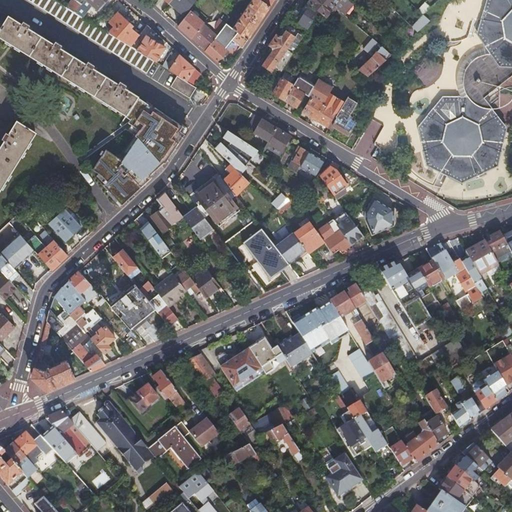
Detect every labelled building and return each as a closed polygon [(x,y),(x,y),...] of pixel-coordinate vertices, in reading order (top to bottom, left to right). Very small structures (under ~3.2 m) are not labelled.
[(146,73),(154,60),(136,49),(130,46),(109,33),(94,24),(89,20),(75,12),(67,6),(56,0),(28,0),(82,33),(109,50),(146,73)] [(81,4),(75,0),(71,0),(67,6),(75,12),(81,4)] [(87,0),(88,1),(98,10),(106,0),(87,0)] [(170,0),(169,3),(184,15),(195,0),(170,0)] [(265,15),(270,7),(259,0),(251,0),(232,28),(248,40),(265,15)] [(323,16),(325,17),(330,11),(333,13),(337,8),(328,0),(310,0),(308,4),(318,12),(323,16)] [(350,0),(328,0),(337,8),(344,14),(354,3),(350,0)] [(498,66),(511,66),(511,0),(485,0),(476,34),(488,51),(485,56),(483,55),(480,54),(478,54),(476,55),(474,55),(471,56),(471,57),(469,58),(467,59),(466,60),(464,61),(464,63),(463,64),(462,65),(461,66),(461,67),(460,68),(459,69),(459,70),(459,71),(459,72),(459,73),(458,74),(458,75),(458,76),(458,77),(458,78),(458,80),(459,82),(459,83),(459,84),(459,85),(460,87),(461,88),(461,89),(462,90),(463,91),(465,92),(466,93),(464,96),(443,96),(418,127),(427,165),(462,182),(498,166),(506,127),(481,97),(500,84),(498,66)] [(307,30),(315,17),(318,12),(308,4),(308,3),(302,10),(301,9),(293,20),(307,30)] [(94,14),(81,4),(75,12),(89,20),(94,14)] [(0,36),(82,87),(125,114),(126,115),(137,97),(137,96),(124,88),(125,85),(118,81),(117,84),(92,68),(93,65),(87,61),(85,64),(59,48),(61,45),(54,41),(53,43),(28,28),(29,25),(22,21),(21,23),(0,10),(0,23),(2,25),(0,28),(0,27),(0,36)] [(192,40),(204,25),(189,11),(178,26),(192,40)] [(320,21),(323,16),(318,12),(315,17),(320,21)] [(116,13),(108,23),(113,27),(109,33),(130,46),(139,35),(131,28),(132,26),(116,13)] [(429,20),(423,15),(412,26),(417,31),(429,20)] [(213,41),(225,23),(220,19),(214,28),(215,29),(212,33),(204,25),(192,40),(205,51),(213,40),(213,41)] [(205,51),(217,62),(227,52),(225,50),(232,41),(242,48),(248,40),(232,28),(225,23),(213,41),(213,40),(205,51)] [(292,54),(303,37),(297,33),(295,37),(286,30),(282,36),(279,37),(276,34),(272,39),(292,54)] [(145,34),(136,49),(154,60),(155,61),(165,46),(145,34)] [(281,72),(292,54),(272,39),(268,45),(271,47),(272,50),(262,65),(272,72),(275,67),(281,72)] [(358,70),(367,76),(391,54),(373,39),(364,49),(371,58),(358,70)] [(177,75),(193,85),(200,73),(179,54),(172,64),(165,60),(161,65),(177,75)] [(511,75),(511,66),(498,66),(500,84),(511,75)] [(304,94),(308,96),(314,86),(303,80),(308,71),(304,68),(300,75),(284,100),(296,107),(304,94)] [(272,94),(284,100),(300,75),(297,73),(293,79),(290,84),(282,79),(278,77),(272,87),(275,89),(272,94)] [(290,84),(293,79),(285,73),(282,79),(290,84)] [(193,85),(177,75),(170,86),(189,98),(196,86),(193,85)] [(303,111),(315,119),(323,104),(329,93),(330,91),(332,88),(317,80),(314,86),(308,96),(311,98),(303,111)] [(344,102),(329,93),(323,104),(315,119),(327,126),(326,127),(329,128),(329,127),(338,113),(344,102)] [(102,184),(121,204),(151,177),(149,175),(163,162),(164,162),(171,151),(168,149),(174,140),(177,143),(184,134),(178,130),(182,125),(159,110),(158,111),(146,103),(147,101),(146,101),(145,103),(137,97),(126,115),(125,114),(124,115),(129,118),(127,122),(138,129),(134,135),(136,136),(121,159),(105,149),(92,169),(100,174),(104,178),(102,180),(104,183),(102,184)] [(357,103),(348,97),(344,102),(338,113),(329,127),(329,128),(332,130),(335,127),(348,135),(355,124),(350,121),(352,117),(349,116),(357,103)] [(372,116),(367,108),(353,132),(360,136),(372,116)] [(254,114),(246,127),(267,140),(276,127),(261,118),(255,114),(254,114)] [(9,133),(6,132),(2,139),(4,140),(0,147),(0,189),(35,132),(16,121),(9,133)] [(178,130),(184,134),(187,129),(182,125),(178,130)] [(267,140),(265,145),(278,153),(289,135),(276,127),(267,140)] [(389,147),(395,135),(383,128),(376,139),(389,147)] [(257,149),(227,130),(222,138),(230,142),(228,144),(248,160),(251,156),(252,156),(257,149)] [(168,149),(171,151),(177,143),(174,140),(168,149)] [(220,142),(214,148),(229,163),(230,163),(239,172),(244,165),(247,161),(227,145),(225,147),(220,142)] [(228,144),(227,145),(247,161),(248,160),(228,144)] [(288,168),(295,173),(300,165),(308,151),(298,145),(292,156),(294,157),(292,160),(292,161),(288,168)] [(308,151),(300,165),(314,173),(322,160),(308,151)] [(280,159),(278,162),(282,164),(286,156),(283,154),(280,159)] [(228,173),(223,178),(236,195),(248,182),(239,172),(230,163),(224,168),(228,173)] [(329,164),(318,174),(336,198),(346,191),(343,187),(347,185),(335,169),(329,164)] [(223,178),(221,176),(217,180),(214,176),(193,192),(219,225),(240,209),(236,204),(241,201),(240,200),(236,195),(223,178)] [(319,178),(310,187),(315,192),(324,183),(319,178)] [(307,185),(294,195),(292,197),(295,201),(311,188),(308,184),(307,185)] [(183,216),(165,191),(156,199),(162,207),(151,216),(155,222),(153,223),(157,229),(159,227),(162,231),(183,216)] [(280,192),(270,203),(276,209),(286,197),(280,192)] [(292,197),(277,209),(277,210),(279,213),(295,201),(292,197)] [(393,209),(373,197),(364,211),(364,219),(370,234),(392,224),(390,220),(392,217),(391,213),(393,209)] [(196,206),(183,216),(199,238),(213,228),(196,206)] [(64,208),(48,223),(65,241),(81,226),(64,208)] [(348,216),(345,211),(334,219),(337,224),(336,224),(340,229),(350,243),(362,234),(349,216),(348,216)] [(317,231),(309,220),(293,232),(305,249),(307,252),(324,240),(317,232),(317,231)] [(333,220),(327,224),(331,229),(336,224),(333,220)] [(164,243),(148,221),(139,228),(161,257),(171,251),(169,249),(164,243)] [(327,224),(317,232),(324,240),(333,253),(340,248),(342,249),(350,243),(340,229),(336,224),(331,229),(327,224)] [(270,276),(288,262),(274,245),(261,227),(243,241),(270,276)] [(45,229),(37,237),(59,261),(67,254),(45,229)] [(511,230),(503,235),(511,251),(510,252),(511,255),(511,230)] [(288,262),(291,266),(307,253),(307,252),(305,249),(293,232),(292,231),(274,245),(288,262)] [(511,255),(510,252),(499,231),(489,237),(491,241),(486,243),(493,256),(496,254),(502,251),(500,247),(503,246),(505,249),(504,250),(511,263),(511,262),(511,255)] [(21,236),(18,233),(0,250),(0,253),(1,255),(14,269),(34,250),(26,241),(21,236)] [(37,237),(34,234),(26,241),(34,250),(38,255),(51,269),(59,261),(37,237)] [(170,238),(164,243),(169,249),(174,244),(170,238)] [(484,240),(464,250),(467,255),(478,274),(497,264),(496,261),(493,256),(486,243),(484,240)] [(123,248),(113,256),(113,257),(122,269),(124,271),(126,274),(136,266),(123,248)] [(430,259),(432,262),(442,279),(454,273),(456,271),(457,274),(455,275),(465,292),(466,291),(473,301),(481,297),(475,286),(473,283),(464,267),(461,262),(459,260),(459,259),(452,263),(445,251),(430,259)] [(1,255),(0,253),(0,269),(1,271),(11,282),(19,274),(14,269),(1,255)] [(478,274),(467,255),(462,258),(459,260),(461,262),(464,267),(473,283),(480,279),(478,274)] [(397,261),(378,269),(417,332),(433,322),(424,308),(406,277),(397,261)] [(432,262),(418,270),(428,286),(429,288),(443,280),(442,279),(432,262)] [(205,296),(219,285),(207,269),(192,279),(197,286),(205,296)] [(418,270),(406,277),(424,308),(437,300),(432,292),(425,296),(422,289),(428,286),(418,270)] [(17,289),(11,282),(1,271),(0,272),(0,294),(5,300),(17,289)] [(79,271),(69,280),(72,284),(74,287),(79,292),(80,292),(87,300),(97,291),(79,271)] [(193,289),(197,286),(192,279),(188,274),(187,272),(185,271),(176,277),(186,289),(187,288),(188,288),(190,286),(192,288),(193,289)] [(174,299),(186,290),(186,289),(176,277),(174,274),(154,288),(158,294),(169,307),(175,301),(174,299)] [(362,277),(353,281),(356,285),(359,291),(367,286),(362,277)] [(130,278),(105,300),(131,329),(155,309),(138,289),(132,281),(130,279),(130,278)] [(72,284),(69,280),(62,286),(65,290),(72,284)] [(168,326),(177,318),(169,307),(158,294),(151,299),(145,292),(152,286),(148,280),(138,289),(155,309),(168,326)] [(65,290),(62,286),(54,294),(53,296),(65,310),(76,322),(93,308),(79,292),(74,287),(72,284),(65,290)] [(347,297),(354,308),(357,306),(357,307),(366,301),(359,291),(356,285),(348,290),(350,294),(347,297)] [(359,291),(366,301),(402,360),(407,368),(418,362),(377,294),(374,296),(367,286),(359,291)] [(344,293),(330,302),(339,317),(354,308),(347,297),(344,293)] [(339,317),(330,302),(318,309),(362,379),(373,372),(367,363),(340,319),(339,317)] [(441,307),(445,313),(450,310),(446,304),(441,307)] [(93,308),(76,322),(85,332),(101,317),(93,308)] [(354,308),(339,317),(340,319),(355,310),(354,308)] [(57,318),(50,309),(46,321),(50,326),(60,337),(76,322),(65,310),(57,318)] [(0,341),(16,327),(3,313),(1,314),(0,312),(0,341)] [(311,353),(337,394),(338,395),(349,388),(304,317),(293,324),(300,334),(311,353)] [(50,326),(46,321),(40,344),(45,345),(50,326)] [(365,346),(374,341),(371,337),(367,330),(361,321),(353,326),(365,346)] [(76,324),(61,337),(90,371),(105,364),(97,354),(91,358),(79,343),(87,336),(76,324)] [(97,332),(90,338),(104,353),(111,347),(108,344),(115,337),(105,325),(102,328),(101,327),(96,331),(97,332)] [(285,340),(276,346),(290,367),(311,353),(300,334),(293,339),(291,336),(285,340)] [(459,337),(446,345),(456,362),(459,367),(466,362),(470,360),(473,358),(459,337)] [(264,339),(249,349),(260,368),(275,358),(264,339)] [(456,362),(446,345),(431,354),(438,367),(441,371),(456,362)] [(260,368),(249,349),(230,361),(225,355),(222,353),(220,353),(217,355),(216,358),(216,360),(220,367),(236,391),(264,373),(260,368)] [(201,354),(188,360),(215,398),(223,393),(212,377),(215,375),(201,354)] [(367,363),(373,372),(383,388),(388,385),(384,378),(390,374),(391,376),(395,374),(390,367),(382,354),(367,363)] [(431,354),(418,362),(426,375),(438,367),(431,354)] [(511,357),(510,355),(493,365),(497,370),(505,384),(509,382),(511,380),(511,371),(510,368),(511,366),(511,357)] [(46,369),(35,366),(32,377),(47,390),(75,378),(67,359),(60,362),(60,363),(49,367),(47,366),(46,369)] [(470,360),(466,362),(480,383),(484,381),(483,379),(470,360)] [(497,370),(483,379),(484,381),(487,386),(496,400),(506,393),(503,388),(506,386),(505,384),(497,370)] [(156,389),(164,400),(168,397),(173,402),(172,403),(178,411),(186,405),(160,371),(152,377),(159,387),(156,389)] [(465,390),(457,377),(451,381),(458,393),(465,390)] [(141,399),(146,407),(157,398),(147,384),(143,386),(144,387),(136,394),(141,399)] [(496,400),(487,386),(475,393),(485,408),(496,400)] [(460,403),(452,389),(447,392),(458,409),(450,413),(459,428),(465,423),(470,420),(462,407),(462,406),(460,403)] [(436,390),(424,397),(431,408),(436,415),(440,413),(438,411),(446,406),(436,390)] [(139,412),(146,407),(141,399),(136,394),(129,399),(139,412)] [(470,397),(460,403),(462,406),(462,407),(470,420),(475,416),(479,413),(470,397)] [(360,400),(346,408),(348,412),(364,437),(376,456),(380,453),(378,449),(387,444),(378,429),(371,433),(360,415),(367,411),(360,400)] [(147,448),(109,401),(106,401),(104,402),(104,404),(106,407),(97,415),(100,419),(96,423),(138,473),(143,469),(140,466),(153,455),(147,448)] [(249,424),(254,430),(258,436),(266,433),(281,425),(294,419),(285,406),(249,424)] [(239,408),(228,416),(240,434),(243,438),(254,430),(249,424),(239,408)] [(420,415),(423,420),(435,440),(447,433),(436,415),(431,408),(420,415)] [(186,429),(189,433),(197,443),(215,430),(200,410),(191,417),(193,419),(195,422),(191,425),(186,429)] [(61,411),(45,418),(78,456),(86,448),(90,445),(69,420),(61,411)] [(78,412),(69,420),(90,445),(96,452),(105,445),(78,412)] [(364,437),(348,412),(343,415),(348,423),(338,430),(339,432),(342,431),(350,445),(347,447),(352,455),(362,449),(357,441),(364,437)] [(496,426),(491,430),(505,446),(507,444),(511,440),(511,420),(508,415),(495,425),(496,426)] [(43,419),(30,425),(39,435),(42,438),(52,430),(43,419)] [(435,440),(423,420),(418,424),(422,430),(421,435),(417,438),(413,432),(406,438),(410,443),(405,447),(412,458),(414,462),(427,452),(438,444),(435,440)] [(181,422),(167,433),(193,466),(200,460),(183,438),(189,433),(186,429),(181,422)] [(281,425),(266,433),(269,437),(274,443),(282,438),(297,461),(303,458),(281,425)] [(215,430),(197,443),(200,447),(218,434),(215,430)] [(243,438),(247,444),(258,437),(258,436),(254,430),(243,438)] [(42,438),(39,435),(33,441),(25,433),(13,444),(26,458),(27,460),(31,464),(33,465),(37,462),(34,459),(42,452),(44,454),(51,448),(42,438)] [(167,433),(147,448),(153,455),(157,459),(170,449),(188,470),(193,466),(167,433)] [(258,436),(258,437),(261,441),(269,437),(266,433),(258,436)] [(231,443),(237,451),(248,445),(247,444),(243,438),(240,434),(238,435),(240,439),(231,443)] [(405,447),(401,441),(390,448),(401,466),(412,458),(405,447)] [(12,442),(2,451),(12,462),(16,467),(21,472),(21,473),(31,464),(27,460),(26,458),(13,444),(12,442)] [(492,461),(473,443),(467,447),(461,452),(465,455),(478,467),(482,471),(487,465),(492,461)] [(232,453),(224,456),(230,465),(242,460),(255,454),(248,445),(237,451),(232,453)] [(2,451),(0,448),(0,476),(16,495),(22,491),(24,488),(16,479),(22,474),(21,473),(21,472),(16,467),(12,462),(2,451)] [(350,490),(363,481),(362,479),(344,453),(334,460),(333,459),(325,465),(331,474),(325,478),(337,496),(348,488),(350,490)] [(511,453),(497,467),(498,467),(499,468),(511,482),(511,453)] [(255,454),(242,460),(244,463),(247,462),(246,461),(256,456),(255,454)] [(478,467),(465,455),(462,458),(460,456),(453,464),(474,482),(478,478),(472,473),(478,467)] [(65,456),(61,460),(73,473),(77,470),(65,456)] [(492,461),(487,465),(489,467),(486,470),(492,473),(498,467),(497,467),(492,461)] [(77,470),(73,473),(92,494),(102,484),(84,463),(77,470)] [(449,474),(446,477),(471,497),(479,486),(474,482),(453,464),(452,464),(446,472),(449,474)] [(104,466),(96,472),(101,478),(108,471),(104,466)] [(511,482),(499,468),(489,478),(498,486),(501,482),(504,486),(507,483),(511,487),(511,482)] [(371,478),(379,489),(386,484),(379,473),(371,478)] [(440,490),(465,508),(473,498),(471,497),(446,477),(442,483),(440,482),(436,487),(438,488),(440,490)] [(209,511),(185,482),(179,487),(183,492),(184,492),(188,497),(199,511),(209,511)] [(165,483),(140,503),(147,511),(158,511),(166,506),(161,500),(171,491),(165,483)] [(471,511),(465,508),(440,490),(425,511),(471,511)] [(183,492),(177,497),(180,500),(182,498),(184,500),(188,497),(184,492),(183,492)] [(56,511),(43,496),(35,503),(34,502),(34,503),(41,511),(56,511)] [(190,511),(182,502),(169,511),(190,511)] [(305,503),(295,510),(296,511),(302,511),(308,508),(305,503)]
